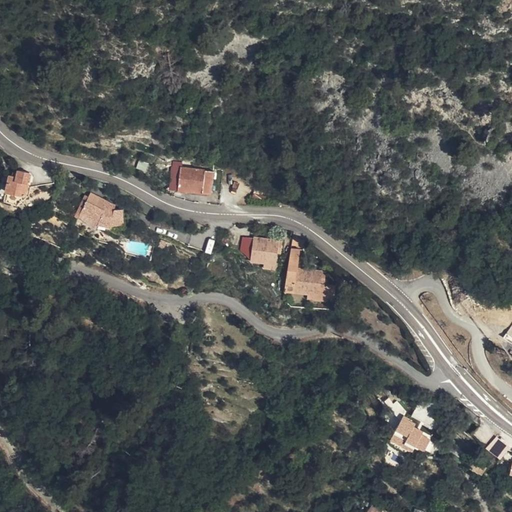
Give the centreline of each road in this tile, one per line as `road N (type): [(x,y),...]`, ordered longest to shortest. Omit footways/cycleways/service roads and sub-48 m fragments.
road 1 (secondary): [(455,369),(395,296),(305,227),(178,209),(105,176),(38,159),(0,136)]
road 2 (residential): [(0,243),(151,298),(230,302),(278,332),(336,327),(431,377),(455,369)]
